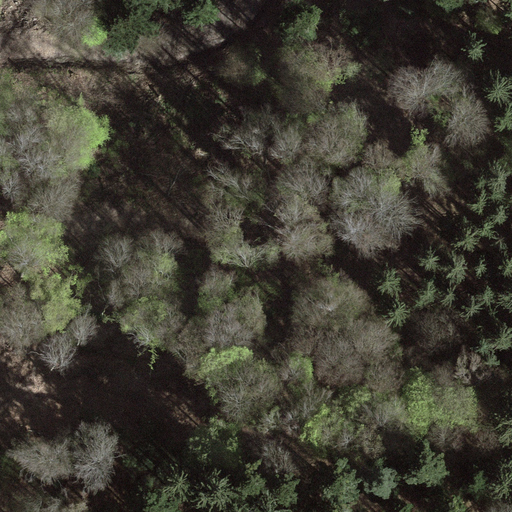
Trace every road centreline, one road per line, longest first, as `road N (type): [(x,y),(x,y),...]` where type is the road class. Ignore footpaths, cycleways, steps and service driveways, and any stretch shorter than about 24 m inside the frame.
road 1 (track): [(511,272),(352,252),(166,181),(76,197)]
road 2 (track): [(260,0),(190,47),(66,51),(0,33)]
